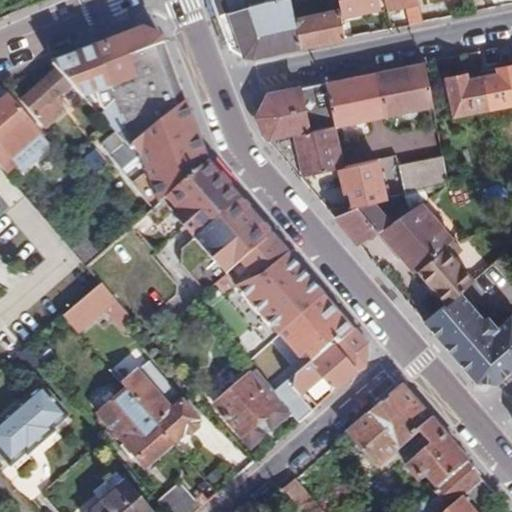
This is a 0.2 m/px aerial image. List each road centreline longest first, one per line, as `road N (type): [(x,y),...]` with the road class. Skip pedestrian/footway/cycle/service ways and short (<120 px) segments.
road 1 (secondary): [(215,85),(248,154),(411,347)]
road 2 (residential): [(511,22),(215,85)]
road 3 (residential): [(411,347),(226,511)]
road 4 (secondary): [(0,45),(112,0)]
